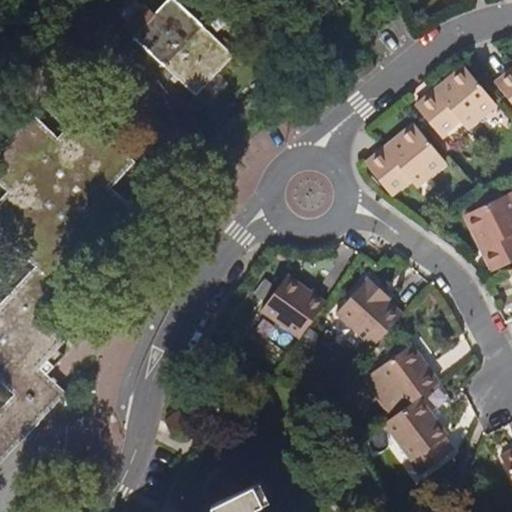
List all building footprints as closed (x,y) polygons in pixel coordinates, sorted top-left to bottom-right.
[(174,0),(168,0),(134,37),(197,95),(234,56),(174,0)] [(364,80),(378,69),(369,60),(356,71),(364,80)] [(465,68),(437,92),(441,97),(469,73),(465,68)] [(511,72),(497,85),(511,103),(511,72)] [(441,97),(437,92),(418,107),(444,139),(462,124),(468,131),(497,108),(469,73),(441,97)] [(0,464),(67,393),(47,375),(54,367),(48,361),(65,342),(39,318),(63,292),(137,212),(111,188),(135,162),(82,112),(58,138),(31,114),(0,147),(0,183),(8,191),(0,199),(0,233),(36,268),(0,306),(0,464)] [(416,125),(387,149),(392,154),(420,130),(416,125)] [(448,164),(420,130),(392,154),(387,149),(368,165),(394,196),(412,181),(419,188),(448,164)] [(482,251),(494,274),(511,264),(511,201),(509,196),(471,215),(488,248),(482,251)] [(466,218),(482,251),(488,248),(471,215),(466,218)] [(287,276),(262,311),(301,340),(327,304),(287,276)] [(370,279),(337,315),(375,348),(404,316),(390,303),(382,295),(385,292),(370,279)] [(385,292),(382,295),(390,303),(393,299),(385,292)] [(413,344),(377,371),(406,409),(422,398),(441,383),(413,344)] [(406,409),(386,424),(414,461),(449,435),(422,398),(406,409)] [(164,421),(171,434),(186,431),(196,421),(190,408),(176,411),(164,421)] [(511,452),(502,458),(511,476),(511,452)] [(258,511),(256,508),(263,504),(253,486),(212,505),(214,511),(258,511)]
